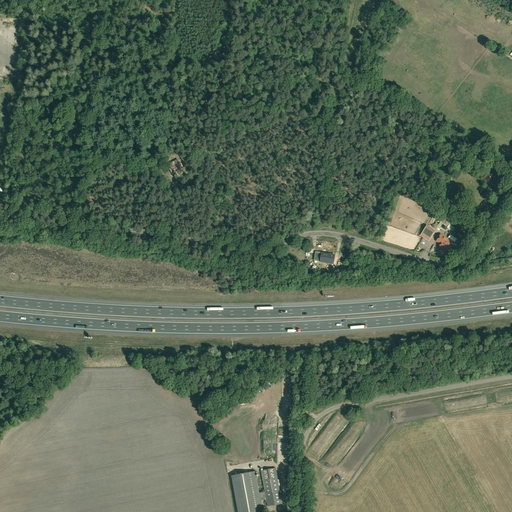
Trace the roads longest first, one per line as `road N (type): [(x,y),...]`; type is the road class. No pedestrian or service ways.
road 1 (motorway): [(511,291),(285,312),(0,300)]
road 2 (motorway): [(0,316),(226,328),(511,307)]
road 3 (unclassified): [(0,203),(252,254),(319,234),(437,263),(477,246)]
road 4 (unclassified): [(302,511),(303,440),(327,410),(511,375)]
